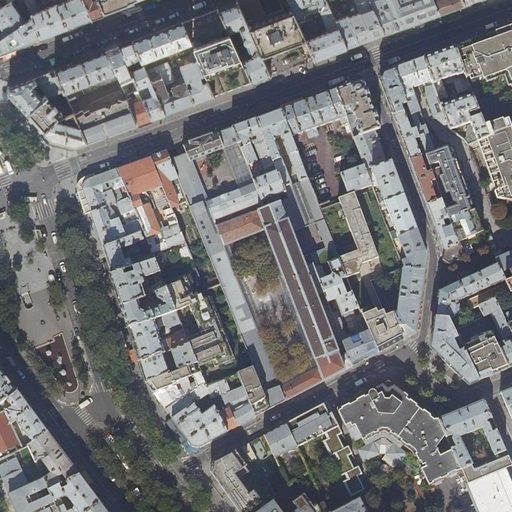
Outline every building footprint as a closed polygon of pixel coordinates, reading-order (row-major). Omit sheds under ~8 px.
[(0,0),(0,9),(2,8),(0,4),(0,2),(3,0),(5,0),(8,4),(11,2),(14,0),(0,0)] [(23,0),(25,2),(32,18),(41,38),(54,34),(67,29),(54,0),(23,0)] [(58,0),(54,0),(67,29),(79,24),(92,19),(83,0),(68,0),(60,4),(58,0)] [(83,0),(92,19),(102,15),(105,14),(98,0),(93,0),(92,1),(91,0),(83,0)] [(107,13),(139,2),(137,0),(98,0),(105,14),(107,13)] [(306,40),(296,20),(292,10),(287,0),(278,0),(284,13),(267,19),(258,0),(241,0),(237,2),(248,27),(261,56),(272,52),(306,40)] [(327,3),(325,0),(287,0),(292,10),(296,20),(310,14),(320,11),(329,7),(327,3)] [(369,0),(354,0),(360,13),(348,18),(348,16),(347,16),(347,17),(335,21),(338,29),(347,49),(370,40),(385,35),(376,16),(371,3),(369,0)] [(432,0),(369,0),(371,3),(376,16),(385,35),(403,28),(439,15),(432,0)] [(465,6),(461,0),(432,0),(439,15),(447,12),(465,6)] [(11,2),(8,4),(2,8),(0,9),(0,39),(25,23),(11,2)] [(234,3),(218,9),(229,34),(239,29),(244,40),(243,42),(244,43),(245,44),(246,45),(247,46),(237,50),(242,63),(249,77),(252,83),(262,79),(270,77),(261,56),(248,27),(237,2),(234,3)] [(329,7),(320,11),(328,33),(319,37),(310,14),(296,20),(306,40),(306,41),(312,55),(315,60),(335,53),(347,49),(338,29),(335,21),(329,7)] [(194,18),(183,22),(192,44),(193,47),(199,60),(205,77),(216,73),(219,71),(242,63),(237,50),(229,34),(218,9),(194,18)] [(32,18),(25,23),(0,39),(0,54),(25,45),(41,38),(32,18)] [(187,45),(192,44),(183,22),(153,33),(133,41),(142,63),(145,61),(187,45)] [(511,25),(485,36),(462,44),(454,46),(467,78),(481,73),(483,79),(501,73),(504,75),(508,86),(511,85),(511,25)] [(122,45),(119,46),(131,72),(144,67),(142,63),(133,41),(122,45)] [(145,61),(142,63),(144,67),(151,83),(165,115),(192,105),(214,97),(211,90),(205,77),(199,60),(193,47),(192,44),(187,45),(191,54),(189,55),(192,63),(180,67),(186,82),(180,85),(179,81),(176,82),(168,63),(161,65),(160,62),(147,66),(145,61)] [(112,49),(106,51),(116,74),(122,88),(125,95),(129,93),(133,92),(138,90),(131,72),(119,46),(112,49)] [(439,52),(424,58),(432,81),(439,101),(448,98),(442,81),(446,79),(448,85),(454,83),(458,94),(471,89),(467,78),(454,46),(439,52)] [(78,62),(55,70),(64,91),(65,93),(116,74),(106,51),(78,62)] [(421,85),(432,81),(424,58),(412,62),(408,64),(403,65),(393,69),(404,99),(414,95),(413,92),(412,88),(416,86),(421,85)] [(144,67),(131,72),(138,90),(143,100),(152,120),(163,115),(165,115),(151,83),(144,67)] [(406,104),(404,99),(393,69),(383,73),(380,79),(392,111),(393,115),(403,111),(402,108),(404,107),(403,105),(406,104)] [(49,73),(35,79),(34,78),(23,83),(11,87),(9,94),(19,106),(28,116),(45,100),(48,98),(64,91),(55,70),(48,72),(49,73)] [(345,86),(336,89),(354,138),(375,130),(380,128),(376,117),(364,85),(358,81),(345,86)] [(432,81),(421,85),(425,96),(426,96),(426,97),(431,109),(434,117),(444,125),(448,128),(441,107),(439,101),(432,81)] [(79,92),(81,95),(96,89),(94,86),(79,92)] [(132,113),(128,105),(130,105),(127,100),(125,95),(122,88),(91,102),(88,104),(87,107),(87,111),(84,112),(83,109),(74,114),(77,120),(80,127),(82,132),(87,143),(92,141),(100,139),(103,137),(137,125),(132,113)] [(353,138),(354,138),(336,89),(309,99),(281,109),(291,136),(306,131),(309,138),(318,135),(315,127),(340,118),(342,125),(339,126),(345,141),(353,138)] [(132,113),(137,125),(140,124),(152,120),(143,100),(138,90),(133,92),(137,102),(133,103),(129,93),(125,95),(127,100),(130,105),(128,105),(132,113)] [(417,101),(414,95),(404,99),(406,104),(415,128),(421,144),(425,155),(435,151),(427,130),(417,101)] [(473,95),(441,107),(448,128),(450,130),(467,123),(469,123),(470,124),(467,125),(466,138),(463,139),(464,141),(468,145),(476,141),(488,137),(489,136),(473,95)] [(59,120),(53,114),(57,110),(54,106),(52,107),(45,100),(28,116),(30,118),(43,133),(59,120)] [(291,136),(281,109),(269,114),(256,118),(275,165),(277,171),(283,188),(291,185),(274,140),(275,137),(281,135),(283,136),(300,181),(308,178),(291,136)] [(403,111),(393,115),(401,135),(410,160),(421,156),(417,146),(421,144),(415,128),(411,130),(404,111),(403,111)] [(74,114),(74,113),(67,116),(65,124),(62,123),(64,118),(59,120),(43,133),(51,141),(74,148),(87,143),(82,132),(80,127),(72,126),(73,119),(77,120),(74,114)] [(245,123),(232,127),(238,142),(247,165),(257,161),(249,139),(252,137),(265,169),(275,165),(256,118),(245,123)] [(511,134),(509,128),(505,129),(501,119),(488,124),(493,137),(489,138),(488,137),(476,141),(491,183),(496,181),(498,189),(501,196),(507,195),(509,198),(511,197),(511,134)] [(221,131),(217,133),(224,148),(238,142),(232,127),(221,131)] [(354,138),(353,138),(364,164),(340,173),(348,194),(353,192),(372,185),(372,184),(366,171),(387,163),(375,130),(354,138)] [(189,161),(224,148),(217,133),(214,134),(183,145),(186,153),(189,161)] [(250,173),(247,165),(238,142),(224,148),(235,178),(250,173)] [(451,148),(448,147),(435,151),(425,155),(429,165),(439,162),(441,166),(430,170),(431,171),(435,183),(441,199),(443,206),(454,202),(457,203),(457,205),(445,210),(448,219),(476,208),(474,204),(469,190),(464,175),(455,149),(451,148)] [(153,156),(150,157),(163,190),(171,208),(174,207),(175,209),(178,208),(177,205),(187,201),(185,197),(170,159),(167,151),(153,156)] [(186,153),(170,159),(185,197),(202,191),(189,161),(186,153)] [(421,156),(410,160),(419,182),(427,204),(437,200),(431,184),(435,183),(431,171),(427,173),(421,156)] [(150,157),(129,165),(117,169),(130,199),(131,201),(143,231),(152,253),(184,241),(171,208),(163,190),(150,157)] [(366,171),(372,184),(376,183),(377,185),(378,185),(382,195),(376,197),(379,204),(405,195),(398,177),(392,161),(387,163),(366,171)] [(91,213),(130,199),(117,169),(99,176),(88,180),(83,189),(84,191),(91,213)] [(277,171),(253,180),(261,201),(272,197),(275,204),(288,199),(283,188),(277,171)] [(240,191),(207,203),(202,191),(185,197),(187,201),(217,276),(220,284),(253,367),(270,409),(286,401),(294,396),(323,381),(328,379),(349,368),(353,366),(332,313),(327,301),(314,267),(295,218),(287,221),(284,213),(292,210),(288,199),(275,204),(264,208),(261,201),(253,180),(250,173),(235,178),(240,191)] [(240,191),(235,178),(202,191),(207,203),(240,191)] [(91,213),(84,191),(74,194),(81,216),(91,213)] [(379,256),(353,192),(348,194),(338,198),(358,250),(339,258),(347,276),(347,277),(360,272),(364,262),(379,256)] [(412,214),(405,195),(379,204),(381,208),(385,206),(390,217),(389,217),(389,219),(391,219),(396,234),(391,235),(393,239),(418,230),(412,214)] [(103,248),(104,248),(143,231),(131,201),(130,199),(91,213),(102,246),(103,248)] [(441,199),(437,200),(427,204),(435,227),(444,250),(457,244),(450,225),(447,226),(446,223),(444,224),(443,220),(448,219),(445,210),(443,206),(441,199)] [(477,211),(476,208),(448,219),(450,225),(457,244),(466,240),(472,237),(484,232),(482,228),(477,211)] [(423,244),(418,230),(393,239),(394,242),(398,240),(404,254),(403,254),(404,256),(405,256),(406,259),(402,261),(404,268),(424,270),(426,252),(423,244)] [(152,253),(143,231),(104,248),(108,261),(111,271),(112,272),(112,274),(155,260),(152,253)] [(478,251),(472,237),(466,240),(472,254),(478,251)] [(503,274),(511,269),(511,252),(509,254),(505,255),(503,249),(501,250),(497,251),(493,240),(491,237),(488,238),(498,263),(503,274)] [(472,254),(466,240),(457,244),(444,250),(443,260),(449,264),(472,254)] [(186,256),(185,252),(188,251),(187,248),(178,252),(181,258),(186,256)] [(339,258),(328,262),(333,273),(332,276),(326,278),(321,265),(314,267),(327,301),(337,298),(350,331),(353,330),(355,336),(346,340),(346,339),(347,337),(336,311),(332,313),(353,366),(361,361),(378,352),(360,311),(352,291),(348,293),(342,278),(347,276),(339,258)] [(159,271),(155,260),(112,274),(111,274),(115,288),(121,306),(135,301),(166,287),(164,283),(163,281),(143,290),(142,284),(144,282),(143,279),(141,279),(140,276),(141,275),(141,276),(143,276),(145,277),(159,271)] [(111,271),(108,261),(100,264),(104,273),(111,271)] [(506,280),(503,274),(498,263),(459,281),(439,291),(437,304),(435,316),(449,319),(450,319),(457,316),(457,312),(459,312),(459,306),(458,305),(458,302),(506,280)] [(420,299),(424,270),(404,268),(403,268),(402,268),(396,312),(393,313),(404,339),(416,333),(420,299)] [(511,269),(503,274),(506,280),(507,284),(510,291),(511,292),(511,291),(511,269)] [(197,294),(188,273),(164,283),(166,287),(175,310),(175,311),(181,308),(179,302),(197,294)] [(217,276),(201,283),(204,291),(220,284),(217,276)] [(494,298),(510,291),(507,284),(468,302),(469,304),(465,306),(464,310),(465,312),(479,306),(494,299),(494,298)] [(127,324),(128,328),(175,310),(166,287),(135,301),(121,306),(127,324)] [(233,360),(207,297),(200,300),(197,294),(179,302),(181,308),(189,305),(191,309),(190,309),(200,334),(201,334),(202,337),(198,338),(197,336),(195,335),(187,338),(188,343),(191,350),(192,352),(196,362),(146,383),(149,387),(153,393),(176,385),(175,383),(187,378),(192,376),(200,372),(198,367),(215,360),(218,366),(233,360)] [(494,299),(479,306),(482,312),(483,316),(492,313),(504,339),(505,338),(507,342),(504,344),(503,342),(501,343),(502,345),(498,347),(508,368),(510,368),(511,366),(511,336),(501,313),(494,299)] [(404,339),(393,313),(386,316),(384,310),(379,312),(377,308),(370,311),(369,307),(360,311),(378,352),(393,345),(398,342),(404,339)] [(511,307),(501,313),(511,336),(511,307)] [(168,328),(180,323),(175,311),(175,310),(128,328),(131,338),(139,361),(188,343),(187,338),(183,328),(172,333),(173,334),(160,339),(157,330),(159,329),(159,328),(159,327),(163,325),(165,331),(162,332),(163,335),(168,333),(167,329),(168,329),(168,328)] [(508,368),(498,347),(483,316),(482,312),(479,314),(479,315),(453,328),(457,336),(463,348),(479,380),(486,377),(495,374),(508,368)] [(449,319),(435,316),(432,347),(431,348),(440,356),(469,384),(479,380),(463,348),(458,350),(454,341),(452,339),(457,336),(453,328),(449,319)] [(192,352),(187,354),(186,352),(191,350),(188,343),(139,361),(142,372),(146,383),(196,362),(192,352)] [(270,409),(253,367),(237,373),(242,387),(254,417),(260,414),(266,411),(270,409)] [(2,369),(0,370),(0,459),(14,453),(23,449),(11,424),(1,403),(18,391),(14,386),(4,373),(2,369)] [(205,386),(206,386),(200,372),(192,376),(197,388),(192,391),(187,378),(175,383),(176,385),(153,393),(167,411),(172,418),(193,403),(190,400),(195,397),(197,400),(208,393),(205,386)] [(229,393),(223,379),(216,382),(221,393),(227,408),(227,409),(230,408),(238,426),(254,417),(242,387),(229,393)] [(221,393),(216,382),(206,386),(205,386),(208,393),(210,398),(221,393)] [(439,418),(438,418),(434,419),(430,416),(431,415),(424,410),(423,411),(416,406),(417,405),(410,399),(409,400),(406,398),(408,396),(398,388),(396,391),(393,388),(387,389),(381,390),(376,392),(374,390),(372,390),(371,390),(369,391),(368,393),(368,395),(365,397),(364,395),(356,399),(357,402),(350,405),(349,403),(341,407),(342,409),(338,411),(354,442),(361,438),(362,440),(363,440),(365,446),(357,449),(364,462),(380,454),(384,454),(399,465),(402,462),(416,472),(421,470),(429,485),(461,469),(452,450),(440,455),(436,447),(445,436),(439,418)] [(511,388),(501,393),(511,419),(511,388)] [(1,403),(11,424),(16,420),(16,422),(17,423),(18,424),(19,424),(16,426),(18,430),(21,428),(31,443),(48,431),(33,411),(18,391),(1,403)] [(486,422),(487,420),(492,418),(484,400),(461,409),(439,418),(447,436),(450,435),(453,436),(452,437),(452,439),(455,446),(452,447),(463,468),(473,464),(460,436),(482,427),(494,455),(506,450),(497,429),(493,431),(489,423),(488,422),(486,422)] [(338,436),(342,433),(332,414),(326,402),(320,405),(285,423),(296,446),(306,441),(304,437),(322,428),(324,433),(327,438),(322,441),(330,456),(334,453),(337,459),(333,461),(340,476),(344,473),(347,479),(343,481),(350,496),(364,490),(358,476),(362,474),(359,466),(354,468),(348,456),(352,454),(348,446),(344,448),(338,436)] [(201,415),(193,403),(172,418),(192,445),(199,446),(227,432),(231,430),(238,426),(230,408),(227,409),(227,408),(218,413),(214,405),(213,405),(213,406),(201,415)] [(291,483),(309,472),(296,446),(285,423),(273,430),(264,435),(289,485),(291,483)] [(306,441),(324,433),(322,428),(304,437),(306,441)] [(48,431),(31,443),(28,446),(35,463),(36,462),(36,461),(39,459),(50,474),(43,479),(47,487),(48,491),(80,474),(64,452),(48,431)] [(249,443),(235,450),(212,463),(210,470),(218,481),(236,507),(240,511),(244,511),(257,504),(270,496),(276,493),(253,460),(257,457),(249,443)] [(0,459),(0,472),(17,511),(58,511),(50,494),(43,497),(40,490),(47,487),(43,479),(41,476),(28,483),(14,453),(0,459)] [(511,511),(511,465),(507,454),(482,466),(479,461),(473,464),(463,468),(481,511),(511,511)] [(328,511),(323,501),(315,504),(306,493),(316,486),(309,472),(291,483),(296,491),(295,492),(299,496),(292,500),(280,509),(270,496),(257,504),(244,511),(328,511)] [(58,511),(87,511),(100,502),(90,488),(80,474),(48,491),(50,494),(58,511)] [(367,511),(360,497),(328,511),(367,511)] [(107,511),(100,502),(87,511),(107,511)]
